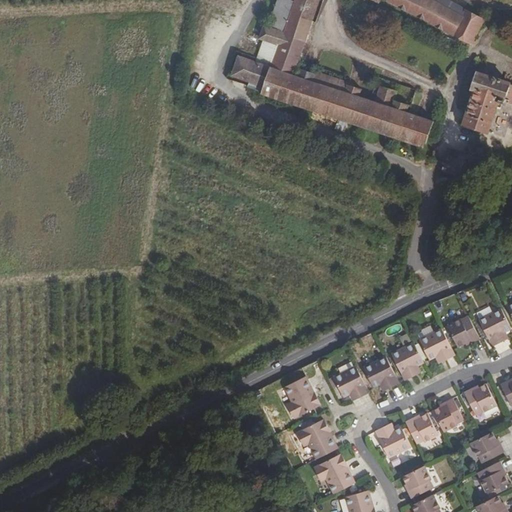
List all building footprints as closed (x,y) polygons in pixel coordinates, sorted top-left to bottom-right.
[(359,97),(295,76),(292,75),(311,18),(288,11),(291,2),(285,0),(274,0),(265,28),(280,33),(276,45),(261,41),(258,49),(273,54),(268,67),(254,62),(236,56),(230,77),(262,88),(260,94),(423,148),(432,122),(406,113),(390,108),(373,102),(359,97)] [(288,11),(311,18),(317,0),(291,0),(291,2),(288,11)] [(424,0),(387,0),(386,2),(469,44),(482,21),(464,11),(460,18),(424,0)] [(280,33),(265,28),(261,41),(276,45),(280,33)] [(273,54),(258,49),(254,62),(268,67),(273,54)] [(298,68),(295,76),(359,97),(361,90),(298,68)] [(477,74),(471,92),(474,93),(463,128),(487,135),(497,105),(502,106),(509,85),(477,74)] [(390,108),(392,100),(395,91),(379,85),(373,102),(390,108)] [(392,100),(390,108),(406,113),(408,106),(392,100)] [(436,152),(423,148),(421,157),(433,160),(436,152)] [(458,163),(446,159),(442,171),(466,179),(473,158),(461,154),(459,160),(458,163)] [(491,347),(501,342),(499,336),(506,333),(511,330),(500,308),(478,318),(491,347)] [(469,341),(471,344),(479,339),(469,318),(461,322),(460,321),(447,327),(457,348),(465,344),(466,344),(466,343),(469,341)] [(443,358),(445,363),(456,358),(442,331),(420,341),(431,363),(436,361),(443,358)] [(499,336),(501,342),(508,338),(506,333),(499,336)] [(406,384),(416,379),(413,374),(420,370),(425,368),(415,345),(392,356),(406,384)] [(401,386),(387,358),(365,369),(375,391),(381,389),(387,386),(390,392),(401,386)] [(439,366),(445,363),(443,358),(436,361),(439,366)] [(371,396),(358,369),(336,379),(346,401),(351,399),(358,396),(360,401),(371,396)] [(422,376),(420,370),(413,374),(416,379),(422,376)] [(312,396),(316,394),(307,377),(284,389),(292,404),(288,406),(295,420),(318,408),(312,396)] [(511,384),(511,386),(509,382),(501,386),(511,407),(511,406),(511,384)] [(486,385),(479,389),(477,390),(478,392),(474,393),(472,390),(465,394),(475,415),(482,412),(482,413),(496,406),(486,385)] [(383,395),(390,392),(387,386),(381,389),(383,395)] [(322,406),(316,394),(312,396),(318,408),(322,406)] [(351,399),(353,404),(360,401),(358,396),(351,399)] [(433,411),(443,432),(456,426),(456,424),(462,421),(453,399),(444,403),(446,406),(442,408),(442,407),(440,407),(433,411)] [(405,422),(415,443),(423,440),(424,441),(437,435),(427,414),(419,417),(418,418),(419,419),(415,421),(414,418),(405,422)] [(325,421),(322,423),(328,436),(331,434),(325,421)] [(309,447),(317,462),(340,450),(334,438),(331,434),(328,436),(322,423),(298,434),(306,449),(309,447)] [(388,432),(395,428),(392,423),(386,426),(388,432)] [(388,432),(386,426),(376,430),(389,458),(410,448),(400,426),(395,428),(388,432)] [(504,454),(500,445),(497,447),(495,444),(497,443),(496,440),(492,433),(479,439),(471,443),(478,457),(479,456),(483,463),(504,454)] [(343,457),(339,459),(346,471),(349,469),(343,457)] [(346,471),(339,459),(316,470),(323,484),(326,482),(334,497),(357,485),(349,469),(346,471)] [(501,462),(479,472),(483,480),(482,481),(488,494),(508,484),(505,477),(504,475),(502,476),(501,473),(505,471),(501,462)] [(410,489),(408,490),(411,498),(432,488),(429,481),(430,480),(424,466),(404,477),(407,484),(407,485),(408,484),(410,489)] [(133,473),(124,478),(128,485),(137,480),(133,473)] [(372,511),(371,506),(375,505),(371,488),(346,492),(349,509),(346,510),(346,511),(372,511)] [(413,505),(416,511),(440,511),(439,508),(440,507),(434,494),(413,505)] [(500,507),(499,505),(496,497),(475,507),(476,511),(505,511),(504,508),(501,510),(499,507),(500,507)]
